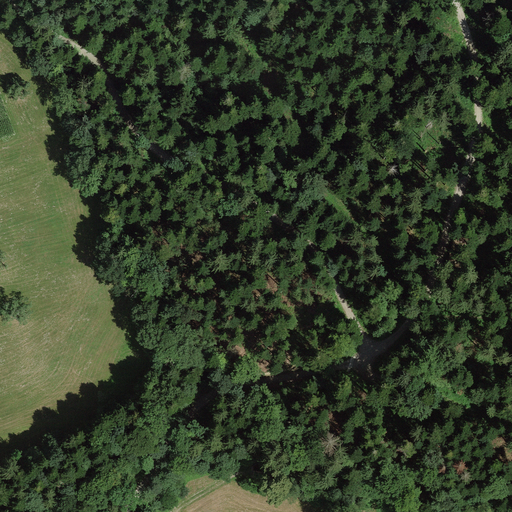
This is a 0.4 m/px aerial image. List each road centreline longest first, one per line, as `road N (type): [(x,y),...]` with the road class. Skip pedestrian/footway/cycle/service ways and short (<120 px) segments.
road 1 (track): [(455,0),(475,67),(475,142),(413,320),(357,359),(210,393),(127,511)]
road 2 (track): [(15,0),(100,68),(142,140),(287,223),(324,260),(372,352)]
